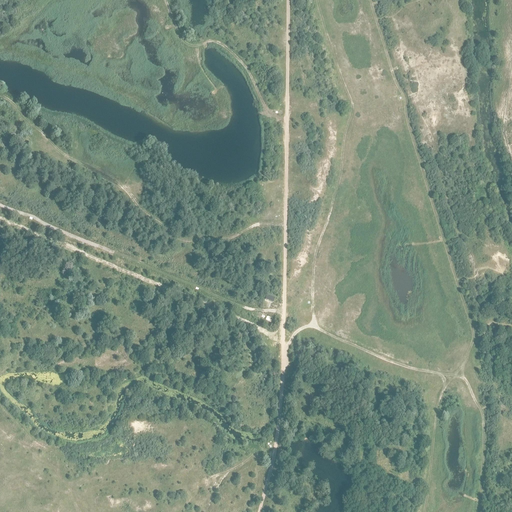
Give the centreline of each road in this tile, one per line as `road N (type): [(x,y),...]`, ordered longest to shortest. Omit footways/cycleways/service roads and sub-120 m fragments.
road 1 (track): [(460,373),(471,321),(370,0)]
road 2 (track): [(285,221),(256,223),(232,238),(179,241),(119,186),(61,152),(0,94)]
road 3 (track): [(313,324),(314,257),(352,107),(317,0)]
road 4 (track): [(284,311),(235,305),(0,204)]
road 5 (track): [(287,119),(268,110),(221,44),(188,44),(165,0)]
road 6 (track): [(260,511),(283,347)]
road 7 (track): [(476,511),(485,420),(460,373)]
road 8 (track): [(424,511),(441,374)]
road 9 (track): [(441,374),(313,324)]
road 10 (track): [(283,347),(285,221)]
